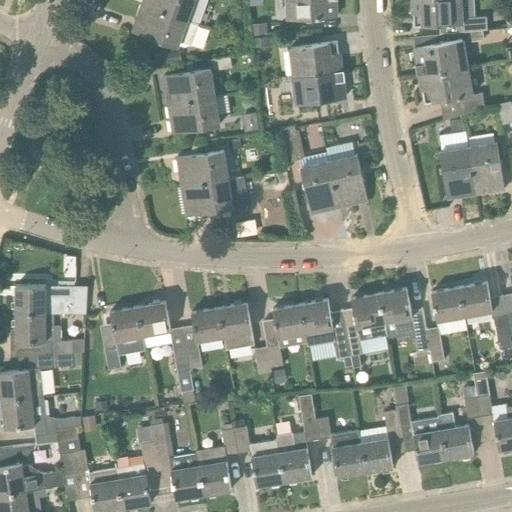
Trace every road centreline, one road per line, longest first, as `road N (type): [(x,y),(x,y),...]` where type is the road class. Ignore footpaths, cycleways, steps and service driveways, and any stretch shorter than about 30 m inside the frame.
road 1 (residential): [(414,248),(227,260),(123,248)]
road 2 (residential): [(414,248),(387,133),(370,0)]
road 3 (residential): [(123,248),(103,102),(94,84),(32,35)]
road 4 (residential): [(123,248),(50,240),(0,224)]
